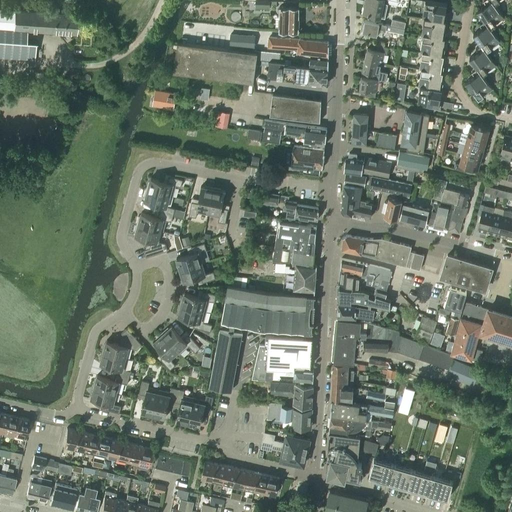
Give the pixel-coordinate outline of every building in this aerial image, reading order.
[(255,0),(255,8),(269,9),(270,1),(255,0)] [(382,0),(388,0),(398,2),(398,0),(364,0),(362,13),(379,17),(382,0)] [(504,18),(494,4),(493,5),(490,0),(484,0),(483,1),(485,4),(477,10),(484,21),(490,28),(504,18)] [(425,1),(422,18),(423,18),(445,22),(446,15),(444,15),(446,4),(425,1)] [(299,7),(279,6),(279,31),(298,32),(299,7)] [(0,55),(34,58),(35,43),(26,42),(27,30),(76,34),(77,14),(59,12),(59,8),(52,7),(52,12),(0,8),(0,55)] [(423,18),(421,35),(422,35),(444,39),(445,32),(443,32),(445,22),(423,18)] [(392,19),(391,25),(391,26),(404,29),(406,22),(392,19)] [(377,28),(382,29),(404,33),(404,29),(391,26),(391,25),(383,24),(363,20),(361,31),(375,35),(377,28)] [(500,42),(490,28),(484,21),(479,25),(481,28),(472,34),(480,45),(485,52),(486,52),(500,42)] [(230,34),(229,45),(250,47),(251,36),(230,34)] [(422,35),(419,52),(422,52),(443,56),(444,49),(442,49),(444,39),(422,35)] [(316,55),(329,56),(329,42),(299,39),(269,37),(268,47),(298,49),(298,52),(307,53),(307,48),(316,49),(316,55)] [(232,47),(222,46),(221,48),(177,42),(173,72),(253,82),(257,52),(232,49),(232,47)] [(364,59),(381,63),(383,53),(386,54),(387,47),(373,44),(372,49),(367,48),(364,59)] [(496,66),(486,52),(485,52),(480,45),(475,48),(477,52),(469,58),(476,68),(482,76),(496,66)] [(328,68),(329,56),(316,55),(316,49),(307,48),(307,53),(311,53),(309,66),(328,68)] [(272,61),(273,52),(257,50),(256,59),(272,61)] [(273,52),(272,61),(279,62),(280,53),(273,52)] [(422,52),(419,69),(420,69),(442,73),(443,66),(441,66),(443,56),(422,52)] [(379,71),(381,63),(364,59),(362,70),(367,71),(366,77),(381,80),(381,79),(386,80),(387,77),(388,73),(379,71)] [(297,80),(298,65),(288,64),(288,63),(269,61),(267,77),(297,80)] [(328,68),(309,66),(298,65),(297,80),(327,84),(328,68)] [(492,89),(482,76),(476,68),(471,72),(473,76),(465,82),(477,99),(492,89)] [(420,69),(418,86),(419,87),(441,90),(442,83),(441,83),(442,73),(420,69)] [(359,88),(361,88),(361,94),(375,96),(376,90),(378,82),(379,80),(381,80),(366,77),(361,76),(359,88)] [(70,81),(68,91),(75,92),(77,83),(70,81)] [(398,83),(396,99),(404,100),(405,83),(398,83)] [(419,87),(417,104),(434,107),(434,110),(440,111),(440,108),(442,100),(440,100),(441,90),(419,87)] [(155,90),(153,104),(168,107),(167,108),(173,109),(176,93),(155,90)] [(273,93),(270,114),(320,121),(321,99),(273,93)] [(406,128),(427,132),(429,115),(420,114),(420,113),(407,110),(405,122),(407,122),(406,128)] [(352,140),(365,141),(367,114),(354,113),(354,121),(355,121),(355,123),(354,123),(352,140)] [(263,126),(264,127),(265,127),(264,131),(249,128),(247,137),(280,143),(282,130),(285,130),(285,131),(304,134),(303,142),(325,145),(327,128),(286,122),(271,120),(264,119),(263,126)] [(468,135),(485,140),(488,129),(471,125),(468,135)] [(426,132),(427,132),(406,128),(405,135),(403,134),(401,143),(408,144),(407,150),(423,152),(426,135),(432,136),(432,133),(426,132)] [(382,146),(384,132),(378,131),(378,132),(376,145),(382,146)] [(388,147),(390,133),(384,132),(382,146),(388,147)] [(390,133),(388,147),(394,148),(396,135),(397,135),(397,134),(390,133)] [(482,150),(485,140),(468,135),(465,145),(482,150)] [(509,160),(511,148),(511,136),(505,135),(499,158),(509,160)] [(294,148),(292,166),(301,167),(300,171),(304,171),(304,173),(319,174),(320,168),(322,168),(323,159),(324,148),(294,145),(294,148)] [(479,159),(482,150),(465,145),(462,154),(479,159)] [(399,151),(396,167),(408,169),(414,170),(416,171),(423,172),(423,169),(426,169),(429,157),(399,151)] [(346,158),(344,172),(346,172),(362,174),(362,173),(388,178),(391,162),(365,157),(364,160),(356,159),(357,154),(349,153),(348,158),(347,158),(346,158)] [(455,162),(453,168),(465,172),(467,166),(477,169),(479,159),(462,154),(460,164),(455,162)] [(252,157),(251,165),(258,166),(259,158),(252,157)] [(346,173),(345,184),(362,186),(364,187),(369,188),(371,176),(366,175),(366,176),(346,173)] [(170,195),(169,195),(173,196),(176,185),(181,187),(183,179),(169,176),(167,182),(151,178),(150,182),(148,181),(146,189),(170,195)] [(371,176),(369,188),(380,190),(382,178),(371,176)] [(382,178),(380,190),(408,196),(411,184),(382,178)] [(437,179),(435,186),(436,187),(444,188),(446,182),(446,181),(437,179)] [(344,184),(343,196),(352,196),(352,199),(359,200),(359,198),(362,186),(345,184),(344,184)] [(208,214),(213,187),(206,186),(205,187),(201,186),(198,203),(192,202),(189,215),(196,217),(197,212),(208,214)] [(486,186),(484,192),(491,194),(492,188),(492,187),(486,186)] [(213,187),(208,214),(219,216),(218,221),(225,223),(228,209),(221,208),(225,191),(221,190),(221,189),(213,187)] [(436,187),(433,199),(441,200),(444,189),(436,187)] [(444,189),(441,200),(453,204),(466,206),(469,195),(462,193),(447,189),(444,188),(444,189)] [(167,206),(169,195),(170,195),(146,189),(144,196),(146,197),(145,201),(161,205),(160,211),(173,215),(175,208),(167,206)] [(497,196),(507,198),(508,191),(499,189),(497,196)] [(263,202),(271,204),(277,205),(279,195),(265,192),(263,202)] [(343,196),(342,209),(344,212),(370,218),(373,204),(367,203),(367,201),(367,200),(359,198),(359,200),(352,199),(352,196),(343,196)] [(398,218),(402,201),(388,197),(384,215),(398,218)] [(295,218),(295,216),(317,220),(319,207),(296,204),(296,202),(285,200),(284,209),(287,210),(286,217),(295,218)] [(433,201),(428,225),(447,230),(453,208),(452,208),(453,204),(441,200),(440,205),(436,204),(436,202),(433,201)] [(403,202),(399,218),(426,224),(429,209),(419,207),(412,205),(413,201),(403,202)] [(453,208),(447,230),(448,229),(459,232),(459,231),(466,206),(453,204),(452,208),(453,208)] [(482,210),(477,229),(487,232),(492,213),(493,208),(483,206),(482,210)] [(257,210),(244,208),(243,215),(255,217),(257,210)] [(502,215),(497,234),(507,237),(511,219),(511,211),(505,210),(504,210),(502,215)] [(171,221),(173,215),(160,211),(158,217),(141,212),(140,216),(139,216),(137,224),(162,230),(162,231),(163,231),(167,220),(171,221)] [(492,213),(487,232),(497,234),(502,215),(492,213)] [(315,241),(317,226),(279,220),(277,235),(292,237),(315,241)] [(159,241),(162,231),(162,230),(137,224),(135,231),(136,231),(135,235),(148,239),(151,243),(149,248),(144,249),(146,257),(168,250),(165,243),(159,241)] [(315,241),(292,237),(277,235),(275,245),(282,246),(282,247),(290,248),(314,252),(315,241)] [(424,255),(410,251),(412,246),(383,238),(364,238),(347,235),(344,237),(341,250),(360,253),(419,269),(424,255)] [(191,244),(189,236),(181,238),(183,246),(191,244)] [(179,270),(202,263),(205,262),(202,251),(207,250),(204,242),(191,247),(193,253),(177,258),(178,262),(177,263),(179,270)] [(312,263),(314,252),(290,248),(282,247),(282,246),(275,245),(275,246),(273,260),(312,263)] [(492,268),(448,255),(441,276),(485,289),(492,268)] [(376,287),(385,290),(390,272),(388,269),(374,265),(341,258),(340,268),(353,271),(353,274),(361,276),(367,277),(366,283),(376,285),(376,287)] [(295,274),(294,289),(315,291),(315,289),(316,264),(312,264),(296,262),(295,270),(295,273),(295,274)] [(202,263),(179,270),(181,277),(183,277),(184,281),(200,276),(202,282),(216,278),(213,271),(205,273),(202,263)] [(359,289),(361,276),(353,274),(353,271),(340,268),(339,283),(351,285),(351,288),(359,289)] [(359,289),(351,288),(351,285),(339,283),(338,304),(357,304),(381,309),(381,308),(389,310),(390,298),(385,297),(374,293),(369,291),(364,290),(359,289)] [(266,329),(290,331),(312,332),(314,295),(268,292),(255,290),(248,288),(228,285),(225,299),(221,321),(223,321),(221,329),(220,328),(219,332),(242,338),(243,332),(241,332),(242,325),(266,329)] [(376,287),(374,293),(385,297),(385,296),(386,293),(387,290),(385,290),(376,287)] [(454,334),(465,291),(449,287),(443,309),(451,311),(446,331),(454,334)] [(180,304),(207,311),(209,300),(214,302),(216,294),(203,291),(201,297),(184,293),(183,297),(182,296),(180,304)] [(460,316),(450,352),(471,358),(472,357),(479,359),(482,349),(474,347),(480,328),(482,329),(481,331),(487,333),(487,335),(496,338),(496,336),(511,340),(511,314),(488,307),(488,308),(465,302),(461,316),(460,316)] [(204,322),(207,311),(180,304),(178,311),(179,312),(178,316),(195,320),(193,327),(210,331),(212,324),(204,322)] [(338,304),(337,316),(355,316),(355,317),(360,318),(361,316),(373,318),(373,317),(379,318),(381,309),(357,304),(338,304)] [(422,316),(415,333),(413,332),(412,335),(414,336),(429,342),(436,321),(422,316)] [(397,344),(398,335),(398,331),(366,322),(360,321),(360,320),(337,318),(335,339),(397,344)] [(178,350),(178,351),(180,353),(189,346),(195,352),(200,347),(188,334),(183,338),(172,326),(169,328),(168,327),(162,332),(178,350)] [(127,358),(130,347),(137,349),(142,344),(127,328),(122,333),(125,337),(124,342),(120,344),(107,340),(106,344),(104,344),(102,351),(127,358)] [(436,344),(440,333),(435,331),(430,342),(436,344)] [(170,358),(178,351),(178,350),(162,332),(156,338),(157,339),(154,341),(165,354),(160,359),(170,369),(175,364),(170,358)] [(232,390),(242,338),(219,332),(209,386),(232,390)] [(260,342),(252,376),(272,378),(272,373),(287,374),(287,373),(277,372),(277,371),(277,367),(287,367),(287,368),(310,370),(310,365),(311,365),(311,354),(312,337),(265,335),(265,342),(260,342)] [(397,344),(335,339),(334,357),(333,360),(353,362),(353,359),(354,355),(362,356),(363,349),(386,351),(386,349),(396,350),(420,358),(450,368),(447,375),(473,385),(479,369),(453,358),(454,355),(423,343),(398,335),(397,344)] [(129,358),(127,358),(102,351),(100,359),(102,359),(100,363),(117,368),(115,374),(129,377),(130,372),(131,371),(126,369),(129,358)] [(204,356),(202,367),(209,368),(211,357),(204,356)] [(369,358),(368,366),(377,367),(387,368),(388,360),(378,359),(369,358)] [(332,370),(353,372),(353,370),(350,370),(351,367),(348,367),(348,364),(333,363),(332,370)] [(201,367),(200,374),(209,376),(210,369),(201,367)] [(277,371),(277,372),(287,373),(294,374),(294,380),(313,381),(314,370),(310,370),(287,368),(287,367),(277,367),(277,371)] [(396,378),(397,370),(387,368),(386,376),(396,378)] [(353,380),(353,372),(332,370),(332,377),(353,380)] [(127,384),(129,377),(115,374),(114,380),(97,375),(96,379),(95,379),(93,386),(116,392),(119,382),(127,384)] [(353,387),(353,380),(332,377),(332,384),(353,387)] [(153,416),(159,389),(148,386),(149,381),(142,380),(139,394),(145,395),(142,412),(146,413),(145,414),(153,416)] [(293,404),(312,407),(313,386),(295,383),(295,384),(286,383),(271,382),(270,394),(294,396),(293,404)] [(352,401),(353,387),(332,384),(331,399),(352,401)] [(113,403),(116,392),(93,386),(91,394),(92,394),(91,398),(108,402),(106,409),(119,413),(121,405),(113,403)] [(386,386),(385,392),(386,393),(395,394),(396,387),(386,386)] [(175,402),(178,388),(171,387),(170,391),(159,389),(153,416),(160,417),(161,416),(165,417),(169,400),(175,402)] [(505,402),(508,394),(492,387),(489,395),(505,402)] [(188,424),(194,397),(183,394),(184,390),(178,388),(175,402),(181,403),(177,420),(181,421),(180,422),(188,424)] [(367,397),(385,400),(386,393),(368,389),(367,397)] [(194,397),(188,424),(195,426),(196,424),(200,425),(204,409),(210,410),(213,396),(206,395),(205,400),(194,397)] [(331,399),(330,414),(371,420),(372,413),(393,417),(394,409),(384,408),(384,407),(352,402),(352,401),(331,399)] [(385,400),(384,407),(384,408),(394,409),(395,402),(385,400)] [(301,427),(311,427),(312,409),(294,408),(294,407),(282,405),(282,403),(269,401),(267,418),(293,420),(292,426),(296,426),(297,428),(299,428),(301,427)] [(14,433),(18,416),(7,413),(3,431),(14,433)] [(330,414),(329,422),(371,428),(371,426),(377,427),(377,428),(391,430),(392,423),(378,421),(371,420),(330,414)] [(18,416),(14,433),(25,436),(29,418),(18,416)] [(329,431),(360,435),(370,437),(371,428),(329,422),(329,431)] [(439,423),(437,433),(444,435),(447,425),(439,423)] [(74,447),(78,430),(67,427),(63,445),(74,447)] [(84,450),(88,432),(78,430),(74,447),(84,450)] [(358,462),(360,435),(329,431),(327,460),(331,460),(328,475),(344,478),(361,482),(364,470),(361,470),(362,463),(358,462)] [(95,452),(99,435),(88,432),(84,450),(95,452)] [(273,444),(307,451),(309,439),(296,436),(296,434),(287,432),(284,442),(274,440),(275,434),(265,432),(263,440),(273,442),(273,444)] [(105,455),(109,437),(99,435),(95,452),(105,455)] [(378,438),(377,442),(379,443),(388,445),(390,436),(383,435),(378,438)] [(116,457),(120,439),(109,437),(105,455),(116,457)] [(126,459),(130,442),(120,439),(116,457),(126,459)] [(364,449),(363,452),(369,454),(368,454),(375,456),(379,443),(377,442),(369,440),(365,439),(364,442),(365,442),(364,446),(363,449),(364,449)] [(304,464),(307,451),(273,444),(273,442),(263,440),(261,447),(271,450),(272,448),(283,450),(280,461),(290,463),(290,461),(304,464)] [(137,462),(141,444),(130,442),(126,459),(137,462)] [(141,444),(137,462),(148,464),(147,466),(151,467),(154,454),(150,453),(152,447),(141,444)] [(0,455),(10,457),(11,451),(1,448),(0,453),(0,455)] [(11,451),(10,457),(15,458),(21,459),(22,453),(11,451)] [(43,470),(44,468),(46,458),(34,455),(31,467),(43,470)] [(46,458),(44,468),(56,471),(59,461),(46,458)] [(378,481),(384,461),(374,458),(373,462),(371,467),(369,475),(373,476),(372,479),(378,481)] [(200,473),(199,476),(212,479),(216,462),(205,459),(202,473),(200,473)] [(59,461),(56,471),(70,474),(71,470),(72,465),(59,461)] [(389,481),(394,464),(384,461),(378,481),(384,483),(385,480),(389,481)] [(216,462),(212,479),(223,482),(227,464),(216,462)] [(0,472),(0,488),(2,489),(7,467),(8,464),(3,463),(0,473),(0,472)] [(73,464),(71,470),(81,472),(83,466),(73,464)] [(227,464),(223,482),(233,484),(237,467),(227,464)] [(398,487),(404,467),(394,464),(389,481),(393,482),(392,485),(398,487)] [(7,467),(2,489),(13,492),(17,476),(12,474),(13,469),(7,467)] [(237,467),(233,484),(244,487),(248,469),(237,467)] [(409,487),(414,469),(404,467),(398,487),(404,489),(405,486),(409,487)] [(94,473),(93,478),(96,478),(96,474),(106,476),(107,472),(95,469),(94,473)] [(248,469),(244,487),(254,489),(258,472),(248,469)] [(418,492),(423,472),(414,469),(409,487),(412,488),(412,491),(418,492)] [(258,472),(254,489),(265,492),(269,474),(258,472)] [(428,492),(433,475),(423,472),(418,492),(424,494),(424,491),(428,492)] [(31,476),(26,495),(37,498),(40,482),(35,481),(37,475),(32,474),(31,476)] [(269,474),(265,492),(276,494),(280,477),(269,474)] [(437,498),(443,478),(433,475),(428,492),(432,493),(431,496),(437,498)] [(40,482),(37,498),(47,500),(52,479),(42,477),(40,482)] [(444,497),(448,498),(450,490),(451,490),(452,485),(453,481),(443,478),(437,498),(443,500),(444,497)] [(51,501),(61,504),(72,506),(76,488),(56,483),(51,501)] [(165,485),(158,484),(155,483),(153,490),(163,492),(165,485)] [(85,510),(91,486),(86,485),(84,493),(79,492),(75,507),(85,510)] [(91,486),(85,510),(94,511),(99,497),(94,495),(96,487),(91,486)] [(177,488),(175,494),(181,496),(180,498),(187,500),(189,491),(188,491),(179,489),(177,488)] [(100,511),(111,511),(116,493),(105,490),(104,495),(100,511)] [(330,490),(324,511),(364,511),(367,499),(330,490)] [(230,497),(237,499),(241,500),(242,494),(232,492),(230,497)] [(116,493),(111,511),(122,511),(126,500),(115,497),(116,493)] [(126,500),(122,511),(133,511),(136,502),(137,497),(127,494),(126,500)] [(172,508),(171,511),(183,511),(187,500),(180,498),(177,509),(172,508)] [(187,500),(183,511),(190,511),(193,501),(187,500)] [(144,511),(147,505),(136,502),(133,511),(144,511)] [(207,511),(209,505),(202,503),(199,511),(207,511)]
